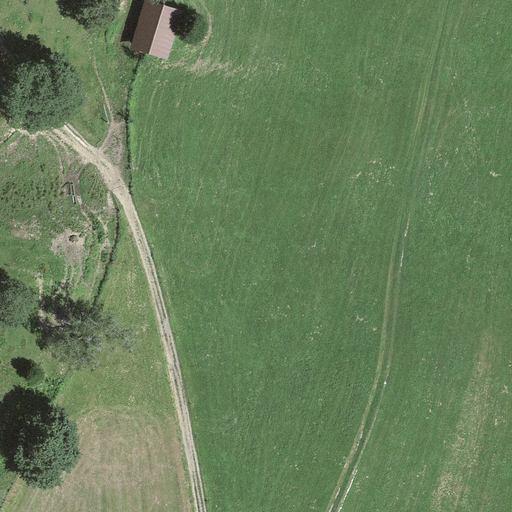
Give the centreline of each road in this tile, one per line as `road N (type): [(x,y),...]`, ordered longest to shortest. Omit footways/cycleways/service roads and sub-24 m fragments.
road 1 (track): [(325,511),(380,378),(404,176),(445,0)]
road 2 (track): [(0,43),(39,108),(96,161),(131,212),(197,479),(198,511)]
road 3 (track): [(112,184),(120,81),(156,0)]
